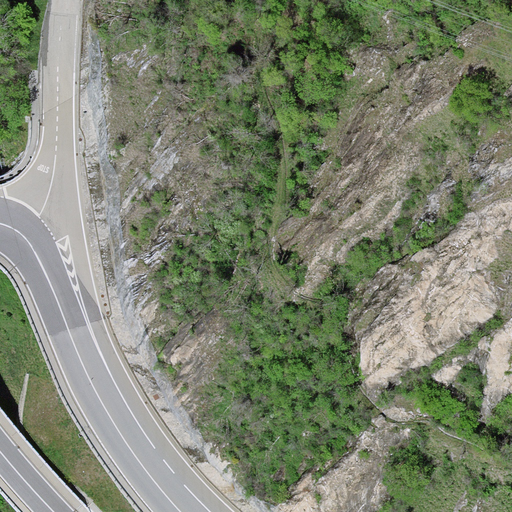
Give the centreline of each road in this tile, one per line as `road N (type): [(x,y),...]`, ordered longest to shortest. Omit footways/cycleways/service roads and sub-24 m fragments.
road 1 (secondary): [(22,236),(108,414),(183,511)]
road 2 (unclassified): [(22,236),(48,202),(56,166),(64,0)]
